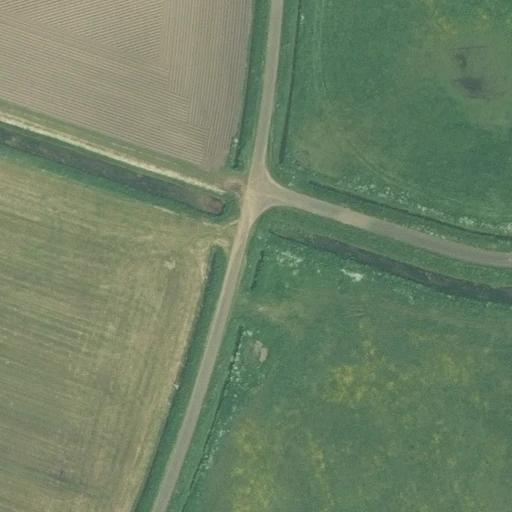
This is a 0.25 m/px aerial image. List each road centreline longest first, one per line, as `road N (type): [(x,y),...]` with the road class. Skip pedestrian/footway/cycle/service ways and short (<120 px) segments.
road 1 (unclassified): [(158,511),(253,188)]
road 2 (unclassified): [(253,188),(456,252),(511,259)]
road 3 (unclassified): [(253,188),(275,0)]
